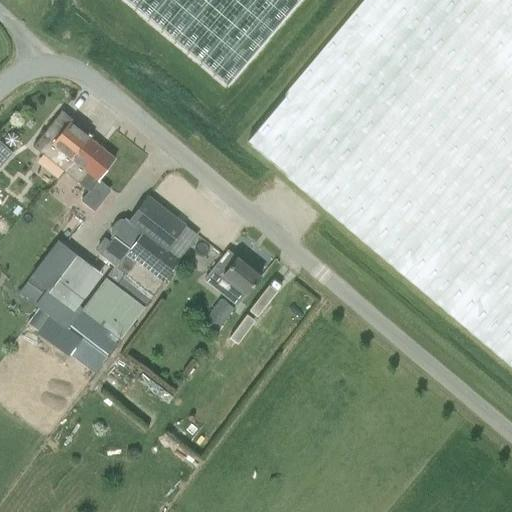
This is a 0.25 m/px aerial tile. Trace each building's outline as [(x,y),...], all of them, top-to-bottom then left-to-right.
[(134,0),(234,80),(298,0),(134,0)] [(511,0),(365,0),(247,141),(511,364),(511,0)] [(63,171),(88,139),(90,137),(59,113),(32,147),(63,171)] [(0,138),(0,167),(15,150),(0,138)] [(113,159),(88,139),(63,171),(77,182),(85,171),(96,180),(113,159)] [(97,179),(96,180),(88,191),(80,201),(93,212),(109,191),(108,188),(97,179)] [(142,234),(129,250),(165,277),(176,262),(164,251),(184,226),(146,196),(126,221),(126,222),(142,234)] [(165,277),(129,250),(113,237),(104,249),(95,242),(89,250),(97,257),(99,254),(115,267),(82,309),(120,339),(165,277)] [(27,282),(46,297),(49,293),(50,291),(49,290),(76,255),(77,254),(57,239),(30,275),(31,276),(27,282)] [(203,281),(237,306),(260,275),(226,250),(220,259),(203,281)] [(216,331),(234,309),(221,299),(204,321),(216,331)]
